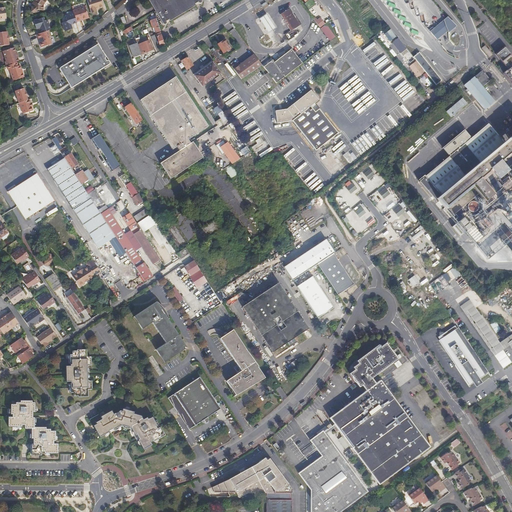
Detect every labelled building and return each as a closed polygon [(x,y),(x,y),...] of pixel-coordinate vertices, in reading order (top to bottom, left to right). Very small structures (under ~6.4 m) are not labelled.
[(41,11),(43,6),(48,2),(46,0),(34,0),(32,1),(32,3),(32,7),(30,7),(30,12),(36,13),(35,11),(41,11)] [(103,7),(100,0),(89,0),(87,1),(88,4),(91,13),(96,12),(96,10),(96,9),(98,8),(103,7)] [(169,22),(195,5),(194,3),(197,2),(199,3),(200,2),(200,0),(199,0),(147,0),(161,22),(162,24),(163,24),(165,24),(165,23),(166,21),(167,20),(169,22)] [(377,6),(372,0),(367,0),(374,8),(377,6)] [(450,84),(456,79),(390,0),(381,0),(397,20),(397,21),(450,84)] [(87,18),(87,16),(88,16),(85,6),(72,10),(73,13),(76,20),(82,18),(82,20),(87,18)] [(199,16),(204,13),(201,7),(196,10),(199,16)] [(290,9),(281,14),(292,31),(294,30),(302,25),(296,16),(295,17),(290,9)] [(76,20),(73,13),(65,16),(67,21),(61,23),(65,32),(72,30),(70,25),(73,24),(77,23),(76,22),(76,20)] [(268,14),(258,19),(268,33),(277,28),(268,14)] [(160,31),(156,18),(155,16),(150,17),(155,32),(160,31)] [(325,25),(319,16),(314,20),(319,28),(325,25)] [(50,30),(46,20),(44,21),(42,18),(33,21),(36,29),(38,29),(39,28),(40,30),(41,33),(48,31),(50,30)] [(454,26),(447,19),(444,21),(446,26),(448,26),(451,30),(454,26)] [(320,28),(329,41),(335,37),(326,25),(320,28)] [(131,31),(129,28),(122,32),(121,33),(123,37),(131,31)] [(387,31),(408,62),(413,59),(391,28),(387,31)] [(436,39),(440,36),(434,29),(430,32),(436,39)] [(51,44),(49,38),(49,37),(48,31),(41,33),(36,35),(38,39),(39,38),(40,42),(39,43),(40,47),(51,44)] [(8,41),(7,41),(7,36),(7,32),(0,32),(0,46),(9,45),(8,42),(8,41)] [(165,45),(161,34),(157,36),(158,40),(160,47),(165,45)] [(152,50),(150,44),(149,44),(148,41),(140,43),(139,39),(136,40),(136,41),(141,54),(152,50)] [(225,39),(218,44),(223,53),(230,48),(225,39)] [(141,54),(136,41),(129,44),(133,56),(141,54)] [(107,61),(105,59),(107,58),(102,50),(103,49),(101,46),(100,47),(99,45),(89,51),(101,70),(109,65),(110,64),(110,62),(109,61),(108,61),(107,61)] [(489,58),(493,55),(485,46),(481,48),(489,58)] [(19,62),(14,47),(3,51),(6,62),(5,62),(6,66),(17,63),(19,62)] [(511,66),(511,56),(504,48),(496,55),(508,70),(511,66)] [(302,63),(291,49),(274,62),(271,58),(262,65),(276,83),(287,75),(287,76),(292,72),(292,71),(302,63)] [(77,84),(101,70),(89,51),(65,65),(77,84)] [(242,80),(262,65),(254,55),(240,65),(237,62),(231,67),(242,80)] [(188,57),(181,61),(187,70),(193,65),(188,57)] [(202,86),(221,73),(211,60),(204,66),(205,68),(202,70),(201,68),(193,74),(202,86)] [(408,66),(417,77),(424,72),(416,61),(408,66)] [(24,77),(22,71),(21,72),(19,66),(18,66),(17,63),(6,66),(8,70),(9,70),(13,81),(24,77)] [(77,84),(65,65),(61,68),(60,69),(60,70),(61,71),(62,72),(64,71),(72,87),(77,84)] [(389,76),(386,79),(388,82),(399,73),(394,68),(387,73),(389,76)] [(464,85),(485,110),(494,101),(482,87),(490,80),(482,70),(464,85)] [(329,82),(335,84),(338,76),(333,74),(329,82)] [(431,83),(425,74),(419,78),(426,87),(431,83)] [(158,163),(168,179),(201,158),(190,142),(188,143),(186,140),(207,127),(175,78),(139,101),(171,150),(175,147),(177,151),(158,163)] [(404,80),(393,89),(396,92),(403,101),(414,93),(407,84),(404,80)] [(28,101),(27,97),(26,91),(25,92),(24,89),(15,91),(19,103),(20,103),(28,101)] [(338,132),(319,109),(315,112),(310,106),(318,100),(310,90),(287,109),(275,111),(277,123),(292,121),(316,150),(338,132)] [(372,98),(360,98),(357,95),(354,98),(343,98),(358,115),(375,101),(372,98)] [(467,105),(463,98),(445,110),(450,117),(467,105)] [(32,109),(31,107),(31,108),(30,104),(30,103),(29,100),(28,101),(20,103),(23,114),(33,111),(32,109)] [(240,100),(227,105),(232,116),(245,110),(240,100)] [(142,119),(131,103),(125,108),(136,124),(142,119)] [(224,116),(218,106),(214,109),(223,121),(228,117),(226,115),(224,116)] [(249,138),(260,130),(252,118),(241,126),(249,138)] [(483,128),(511,162),(511,156),(509,154),(511,151),(511,143),(509,140),(505,144),(488,124),(483,128)] [(421,179),(418,181),(434,202),(438,199),(442,204),(438,207),(448,218),(452,215),(461,208),(466,204),(477,195),(484,202),(493,195),(497,191),(501,188),(495,180),(511,166),(511,163),(501,150),(483,128),(471,138),(470,139),(465,133),(444,149),(450,156),(447,158),(446,157),(424,175),(425,176),(424,176),(422,176),(421,177),(421,179)] [(76,161),(67,146),(62,149),(59,144),(59,143),(61,143),(63,143),(64,145),(66,144),(58,133),(54,135),(55,137),(52,139),(61,153),(64,158),(69,165),(76,161)] [(121,166),(99,134),(91,139),(112,171),(121,166)] [(78,143),(75,137),(70,140),(73,146),(78,143)] [(219,150),(222,155),(230,150),(223,139),(218,143),(222,148),(219,150)] [(250,152),(247,146),(240,150),(244,156),(250,152)] [(78,180),(75,174),(69,165),(64,158),(47,169),(63,194),(81,183),(78,180)] [(238,174),(231,164),(225,168),(231,178),(238,174)] [(333,176),(335,178),(346,170),(344,167),(333,176)] [(364,178),(372,171),(368,167),(354,178),(362,188),(368,183),(364,178)] [(86,175),(82,170),(75,174),(78,180),(82,178),(86,175)] [(311,190),(322,181),(314,170),(302,179),(311,190)] [(54,199),(36,171),(7,190),(25,218),(54,199)] [(510,185),(505,179),(499,183),(506,192),(511,187),(510,185)] [(344,210),(358,199),(353,192),(357,189),(350,180),(343,186),(345,187),(336,195),(338,198),(336,200),(339,204),(343,202),(345,205),(342,208),(344,210)] [(83,187),(81,183),(63,194),(73,209),(90,197),(83,187)] [(96,191),(91,184),(90,185),(89,183),(86,185),(92,193),(96,191)] [(415,219),(401,201),(401,202),(386,183),(369,197),(380,211),(400,236),(406,231),(403,228),(415,219)] [(136,205),(143,201),(133,185),(132,185),(127,189),(132,196),(131,197),(136,205)] [(96,207),(90,197),(73,209),(79,218),(96,207)] [(358,235),(376,221),(361,202),(341,218),(345,224),(348,222),(358,235)] [(101,214),(96,207),(79,218),(85,228),(102,216),(101,214)] [(133,215),(137,221),(149,214),(145,208),(133,215)] [(153,278),(108,209),(101,214),(102,216),(108,226),(115,235),(116,237),(146,283),(153,278)] [(160,260),(129,213),(122,217),(153,265),(160,260)] [(429,213),(428,214),(425,217),(431,224),(434,221),(435,220),(429,213)] [(476,216),(487,229),(491,225),(481,213),(476,216)] [(91,237),(108,226),(102,216),(85,228),(91,237)] [(458,221),(456,223),(464,232),(473,243),(481,237),(472,226),(465,216),(458,221)] [(485,230),(487,229),(476,216),(475,217),(485,230)] [(0,225),(0,237),(8,232),(3,224),(0,225)] [(97,247),(115,235),(108,226),(91,237),(97,247)] [(149,229),(158,246),(162,244),(154,227),(149,229)] [(416,234),(411,236),(414,242),(425,237),(423,234),(417,236),(416,234)] [(98,248),(116,237),(115,235),(97,247),(98,248)] [(318,264),(334,253),(335,252),(326,239),(284,267),(293,280),(318,264)] [(189,253),(185,248),(177,253),(181,259),(189,253)] [(29,257),(23,249),(20,251),(11,256),(17,264),(22,261),(23,262),(29,257)] [(318,264),(338,294),(354,284),(334,253),(318,264)] [(200,270),(194,260),(185,266),(191,275),(200,270)] [(101,272),(96,265),(94,262),(88,267),(87,266),(82,269),(82,268),(76,271),(77,272),(72,276),(79,286),(84,283),(84,282),(88,279),(89,280),(101,272)] [(443,270),(445,273),(453,267),(451,264),(443,270)] [(454,267),(449,271),(455,279),(460,275),(454,267)] [(447,272),(429,284),(435,293),(453,280),(447,272)] [(40,281),(34,273),(31,275),(30,274),(22,280),(28,288),(32,285),(33,286),(40,281)] [(54,273),(50,276),(45,280),(49,285),(54,293),(60,289),(63,287),(54,274),(54,273)] [(318,318),(334,307),(313,276),(297,286),(318,318)] [(408,279),(412,287),(419,284),(415,276),(408,279)] [(119,290),(125,287),(121,280),(115,284),(119,290)] [(400,290),(405,288),(403,282),(397,284),(400,290)] [(280,283),(244,306),(274,352),(310,328),(280,283)] [(13,304),(25,295),(19,287),(7,295),(12,303),(13,304)] [(178,302),(183,299),(175,287),(171,289),(178,302)] [(55,302),(49,294),(46,296),(45,295),(36,300),(41,307),(43,309),(47,306),(48,306),(55,302)] [(84,308),(74,294),(66,299),(78,315),(82,313),(81,311),(84,308)] [(473,307),(474,306),(470,300),(460,306),(494,354),(496,353),(494,349),(493,350),(464,309),(471,304),(473,307)] [(161,307),(161,305),(158,301),(135,316),(141,322),(140,323),(144,329),(154,322),(167,343),(157,350),(161,356),(162,355),(166,362),(186,349),(182,348),(182,344),(184,344),(180,335),(174,325),(169,317),(167,316),(165,315),(163,313),(162,310),(161,307)] [(500,343),(474,306),(473,307),(471,304),(464,309),(493,350),(494,349),(496,353),(494,354),(503,368),(511,363),(503,350),(502,349),(503,348),(500,343)] [(169,317),(161,305),(161,307),(162,310),(163,313),(165,315),(167,316),(169,317)] [(27,316),(23,319),(24,320),(29,327),(38,321),(39,323),(45,319),(38,309),(32,312),(26,316),(27,316)] [(18,323),(11,312),(10,311),(7,314),(5,315),(4,313),(2,315),(11,328),(18,323)] [(11,328),(2,315),(0,316),(0,329),(3,334),(11,328)] [(490,324),(495,333),(500,330),(495,321),(490,324)] [(488,372),(458,327),(457,328),(455,326),(444,333),(443,332),(439,332),(439,336),(444,336),(444,337),(439,340),(469,385),(470,385),(474,383),(473,382),(477,380),(477,381),(487,374),(487,373),(488,372)] [(42,334),(36,338),(43,348),(49,344),(48,342),(57,336),(51,328),(47,330),(41,334),(42,334)] [(221,338),(237,363),(242,367),(244,370),(242,371),(227,381),(231,388),(233,387),(237,395),(239,392),(255,382),(254,380),(258,378),(258,379),(259,378),(260,379),(261,380),(266,377),(259,367),(234,330),(221,338)] [(508,343),(511,339),(511,334),(500,343),(503,348),(502,349),(503,350),(509,346),(508,343)] [(182,348),(186,349),(188,347),(180,335),(184,344),(182,344),(182,348)] [(18,351),(27,344),(25,341),(24,342),(23,340),(21,337),(9,345),(15,353),(18,351)] [(19,352),(28,345),(27,344),(18,351),(19,352)] [(20,354),(30,347),(28,345),(19,352),(20,354)] [(373,380),(400,361),(388,345),(382,349),(380,347),(359,363),(360,365),(355,369),(357,372),(351,376),(361,389),(364,388),(368,393),(330,420),(335,426),(337,428),(379,487),(430,449),(382,382),(377,386),(373,380)] [(30,358),(33,355),(31,352),(30,351),(32,350),(30,347),(20,354),(17,356),(22,363),(30,358)] [(86,371),(88,371),(88,366),(89,365),(93,365),(92,356),(88,356),(88,349),(78,349),(78,350),(74,350),(74,354),(72,354),(72,365),(68,366),(68,382),(73,382),(73,392),(75,392),(75,395),(80,395),(80,396),(89,396),(89,389),(93,388),(93,380),(90,381),(88,379),(88,375),(86,375),(86,371)] [(169,399),(190,430),(203,421),(208,418),(215,413),(215,412),(221,408),(200,378),(169,399)] [(30,401),(19,400),(19,403),(18,403),(15,402),(14,404),(10,404),(9,414),(11,414),(11,417),(9,417),(7,417),(7,426),(21,427),(21,424),(24,424),(24,428),(31,428),(31,437),(33,438),(33,443),(31,443),(31,454),(40,455),(40,451),(43,451),(43,452),(53,453),(56,453),(57,443),(54,443),(51,442),(51,440),(54,440),(54,430),(50,430),(50,428),(46,428),(45,428),(45,426),(33,426),(33,417),(30,417),(30,415),(32,415),(32,412),(34,412),(34,402),(31,402),(30,402),(30,401)] [(140,438),(139,440),(144,449),(152,445),(152,443),(151,442),(153,440),(154,442),(166,435),(161,427),(158,429),(157,427),(158,426),(153,417),(148,419),(147,418),(144,419),(142,416),(134,413),(135,412),(124,408),(123,411),(121,410),(114,413),(112,409),(102,415),(103,418),(97,421),(98,422),(94,424),(100,435),(110,430),(109,427),(112,425),(114,427),(114,426),(115,428),(122,424),(132,427),(136,435),(138,434),(140,438)] [(131,428),(135,435),(136,435),(132,427),(122,424),(115,428),(110,430),(111,432),(122,426),(131,428)] [(335,426),(324,433),(326,436),(337,428),(335,426)] [(326,436),(323,432),(311,441),(322,457),(299,474),(311,491),(310,511),(344,511),(369,494),(326,436)] [(446,453),(439,458),(443,463),(445,462),(451,470),(457,466),(456,464),(459,462),(454,456),(453,456),(449,452),(447,454),(446,453)] [(227,479),(212,486),(214,492),(236,494),(238,499),(247,494),(266,494),(266,511),(291,511),(292,501),(290,501),(290,494),(292,494),(292,489),(270,459),(265,458),(237,474),(227,479)] [(460,471),(459,469),(454,473),(458,481),(456,482),(460,489),(467,485),(467,484),(470,482),(467,477),(468,476),(464,469),(460,471)] [(440,483),(436,476),(428,482),(427,481),(425,482),(424,485),(430,493),(434,490),(436,488),(438,491),(439,493),(445,489),(440,483)] [(475,492),(473,487),(470,489),(469,488),(462,492),(466,498),(468,497),(473,505),(478,502),(478,500),(481,498),(477,491),(475,492)] [(414,506),(417,503),(420,501),(421,503),(423,506),(428,502),(419,489),(411,495),(410,495),(409,495),(408,496),(408,497),(408,498),(414,506)] [(391,511),(409,511),(402,502),(394,508),(394,507),(392,507),(391,508),(391,510),(390,511),(391,511)]
